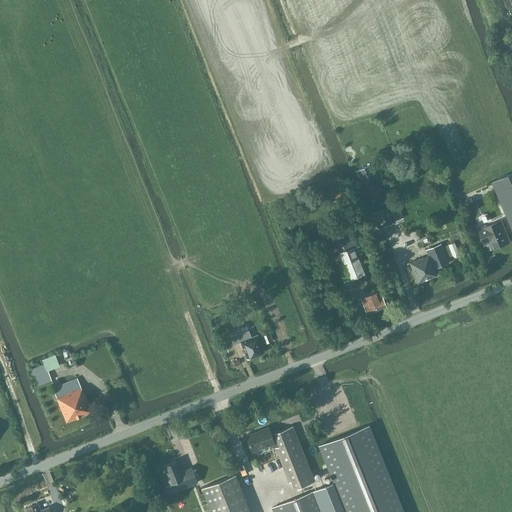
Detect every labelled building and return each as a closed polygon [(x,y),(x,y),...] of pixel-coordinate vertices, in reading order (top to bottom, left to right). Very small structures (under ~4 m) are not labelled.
[(511,5),(511,0),(499,0),(503,9),(511,5)] [(503,17),(495,20),(499,31),(507,28),(503,17)] [(396,221),(373,164),(355,171),(378,229),(396,221)] [(511,173),(492,181),(511,227),(511,173)] [(501,220),(479,229),(485,245),(489,243),(492,250),(510,243),(501,220)] [(304,233),(296,236),(300,246),(307,243),(304,233)] [(345,239),(335,243),(339,253),(349,249),(345,239)] [(449,245),(445,246),(450,257),(453,256),(459,254),(454,242),(449,245)] [(440,244),(426,250),(428,256),(422,258),(409,263),(417,284),(437,276),(435,269),(449,264),(440,244)] [(339,254),(333,256),(336,263),(338,262),(340,268),(344,267),(346,272),(350,281),(354,279),(365,275),(354,247),(349,249),(339,253),(339,254)] [(311,267),(302,271),(306,282),(315,278),(314,276),(319,274),(317,269),(312,271),(311,267)] [(331,286),(323,289),(326,295),(333,291),(331,286)] [(367,314),(386,307),(382,295),(379,290),(360,297),(362,302),(367,314)] [(351,307),(346,309),(350,318),(353,317),(354,319),(358,317),(357,316),(360,315),(355,303),(350,305),(351,307)] [(345,306),(336,309),(341,322),(350,318),(346,309),(345,306)] [(238,330),(235,331),(239,342),(241,342),(247,359),(264,353),(257,335),(251,337),(248,331),(239,334),(238,330)] [(262,337),(265,344),(273,341),(270,334),(262,337)] [(80,363),(78,357),(72,360),(74,366),(77,367),(79,366),(80,363)] [(44,364),(29,369),(31,376),(35,387),(52,381),(48,370),(45,363),(44,364)] [(66,423),(92,412),(86,394),(84,394),(77,378),(52,388),(66,423)] [(276,441),(274,443),(268,427),(246,436),(251,453),(268,446),(270,451),(275,449),(292,491),(315,482),(293,426),(273,434),(276,441)] [(369,426),(319,446),(334,483),(332,484),(343,511),(403,511),(393,487),(369,426)] [(195,436),(198,445),(209,441),(206,432),(195,436)] [(211,446),(202,450),(205,458),(215,454),(211,446)] [(163,468),(159,469),(166,486),(170,484),(176,482),(179,490),(197,483),(191,468),(181,472),(177,461),(163,467),(163,468)] [(249,511),(235,475),(201,488),(210,511),(249,511)] [(343,511),(332,484),(318,489),(326,511),(343,511)] [(273,511),(326,511),(318,489),(272,508),(273,511)] [(41,510),(38,503),(25,508),(26,511),(50,511),(48,507),(41,510)]
